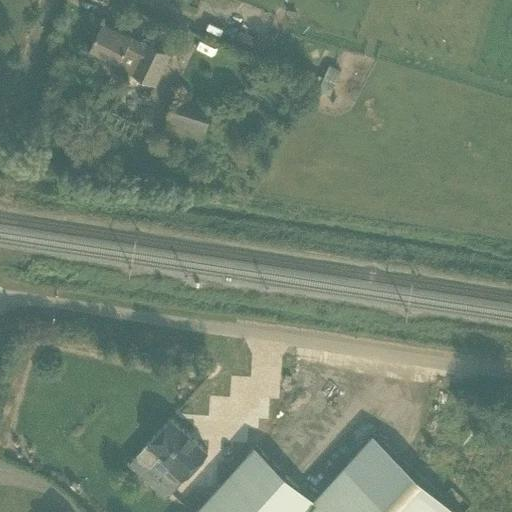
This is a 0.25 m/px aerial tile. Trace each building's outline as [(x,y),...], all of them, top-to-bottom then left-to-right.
[(130,36),(102,22),(90,47),(118,60),(113,70),(123,76),(119,84),(149,98),(170,53),(143,40),(141,43),(130,37),(130,36)] [(197,154),(206,128),(213,107),(174,95),(167,116),(159,142),(197,154)] [(180,482),(208,451),(171,417),(137,454),(150,466),(161,454),(173,465),(168,471),(180,482)] [(459,511),(373,433),(315,499),(303,511),(459,511)] [(256,446),(195,511),(303,511),(315,499),(256,446)]
